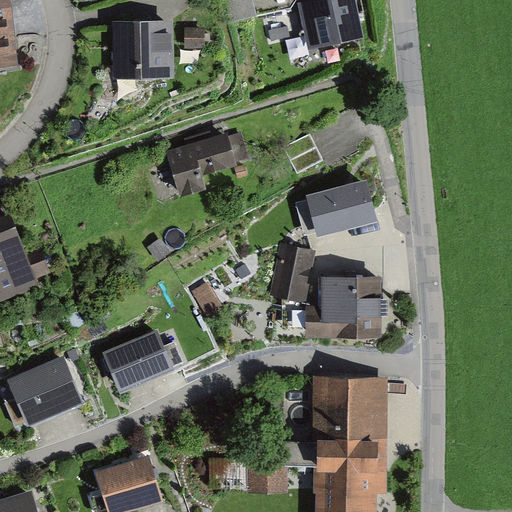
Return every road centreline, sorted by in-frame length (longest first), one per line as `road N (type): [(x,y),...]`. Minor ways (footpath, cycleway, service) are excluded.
road 1 (residential): [(0,468),(263,368),(313,361),(435,365)]
road 2 (unclassified): [(405,0),(435,365)]
road 3 (residential): [(0,160),(46,108),(56,79),(55,0)]
road 4 (unclassified): [(435,365),(434,511)]
